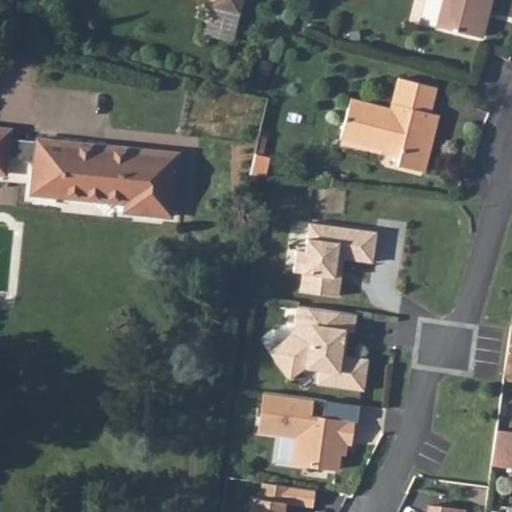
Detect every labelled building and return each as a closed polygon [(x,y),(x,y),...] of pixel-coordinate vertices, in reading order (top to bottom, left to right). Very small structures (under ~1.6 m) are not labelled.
[(213,0),(213,4),(237,10),(239,0),(213,0)] [(480,0),(413,0),(410,12),(469,27),(476,2),(480,3),(480,0)] [(376,137),(392,143),(388,160),(413,167),(429,108),(419,105),(425,80),(388,70),(380,102),(342,92),(331,132),(373,143),(376,137)] [(12,142),(15,133),(9,133),(8,121),(0,120),(0,143),(7,143),(12,142)] [(64,143),(64,134),(38,132),(36,135),(15,133),(12,142),(36,143),(64,143)] [(104,146),(105,137),(96,136),(65,134),(64,134),(64,143),(72,144),(104,146)] [(176,143),(151,140),(105,137),(104,146),(175,154),(176,143)] [(273,166),(279,143),(257,137),(251,163),(262,165),(273,166)] [(72,144),(64,143),(36,143),(34,184),(62,186),(72,144)] [(128,190),(128,202),(173,205),(175,154),(104,146),(72,144),(62,186),(67,185),(128,190)] [(372,222),(304,212),(300,241),(291,239),(288,260),(297,262),(294,280),(332,286),(335,266),(329,266),(331,247),(367,253),(372,222)] [(338,302),(291,295),(287,322),(262,340),(283,369),(300,356),(312,357),(310,374),(357,380),(361,349),(338,345),(333,345),(334,336),(339,337),(342,321),(342,320),(336,319),(338,302)] [(350,303),(338,302),(336,319),(342,320),(342,321),(348,322),(350,303)] [(511,321),(504,320),(499,353),(511,354),(511,321)] [(305,388),(257,381),(251,420),(289,425),(284,452),(329,459),(331,443),(333,432),(338,432),(343,433),(346,411),(303,404),(305,388)] [(511,427),(488,424),(483,456),(504,458),(503,464),(511,465),(511,427)] [(281,476),(254,472),(252,488),(245,487),(241,511),(272,511),(273,507),(277,504),(281,476)] [(454,511),(456,501),(420,496),(417,511),(454,511)]
